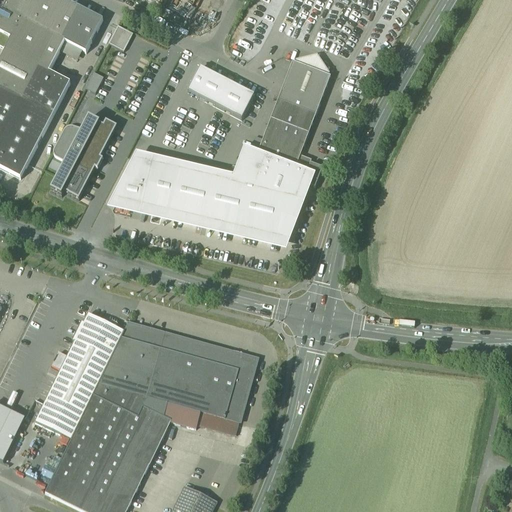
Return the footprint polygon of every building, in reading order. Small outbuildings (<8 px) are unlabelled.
[(103,23),(58,0),(8,0),(9,1),(8,2),(7,2),(3,11),(4,11),(3,13),(2,14),(0,13),(0,35),(11,41),(5,52),(5,53),(37,70),(21,100),(0,89),(0,170),(21,181),(70,86),(49,75),(65,45),(86,56),(103,23)] [(109,42),(117,29),(108,24),(97,42),(101,44),(104,39),(109,42)] [(119,28),(111,46),(127,53),(135,35),(119,28)] [(11,41),(0,35),(0,49),(5,52),(11,41)] [(5,53),(0,62),(0,89),(21,100),(37,70),(5,53)] [(307,61),(296,64),(295,65),(293,64),(271,121),(309,136),(331,79),(328,78),(329,76),(323,67),(321,67),(308,63),(307,61)] [(254,97),(200,69),(187,94),(242,122),(254,97)] [(96,75),(88,91),(97,95),(105,79),(96,75)] [(100,126),(89,120),(83,132),(73,128),(71,128),(69,128),(65,130),(53,152),(53,153),(53,155),(54,157),(55,159),(57,160),(66,165),(51,194),(61,199),(64,194),(68,196),(68,197),(79,202),(95,171),(98,172),(103,162),(101,161),(117,129),(106,123),(104,128),(99,127),(100,126)] [(309,136),(271,121),(257,155),(245,150),(233,178),(136,156),(107,211),(286,253),(311,188),(303,185),(310,166),(311,164),(310,162),(300,158),(309,136)] [(322,170),(310,166),(303,185),(311,188),(315,190),(322,170)] [(39,298),(30,294),(26,302),(35,306),(39,298)] [(88,317),(35,425),(71,443),(124,334),(88,317)] [(71,443),(46,496),(78,511),(127,511),(149,468),(170,425),(172,422),(144,408),(147,401),(147,400),(161,352),(165,337),(128,327),(124,334),(71,443)] [(257,363),(165,337),(161,352),(238,373),(225,422),(239,426),(257,363)] [(238,373),(161,352),(147,400),(147,401),(144,408),(172,422),(170,425),(196,432),(197,428),(235,438),(239,426),(225,422),(238,373)] [(0,406),(0,460),(9,464),(29,418),(0,406)] [(212,511),(216,505),(185,490),(174,511),(212,511)]
